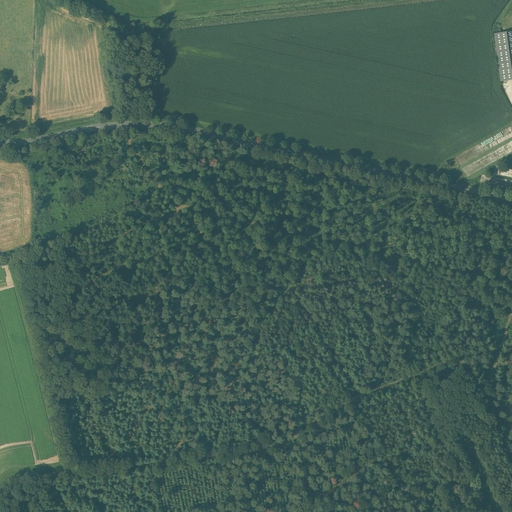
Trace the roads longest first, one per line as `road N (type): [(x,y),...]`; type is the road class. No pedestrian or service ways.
road 1 (track): [(0,486),(20,475),(271,446),(353,398),(453,359),(470,369),(511,460)]
road 2 (tertiary): [(0,143),(165,125),(511,200)]
road 3 (track): [(511,308),(482,391),(511,410)]
